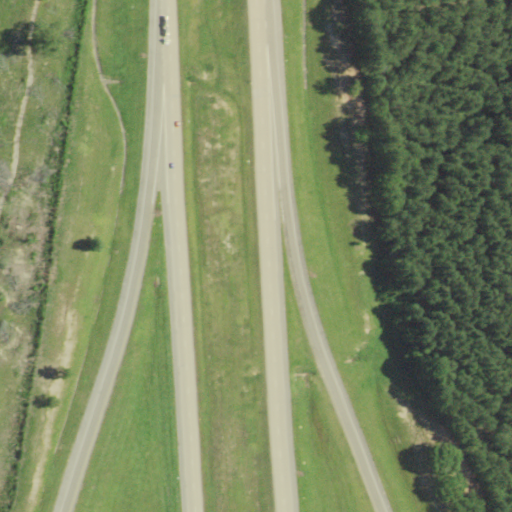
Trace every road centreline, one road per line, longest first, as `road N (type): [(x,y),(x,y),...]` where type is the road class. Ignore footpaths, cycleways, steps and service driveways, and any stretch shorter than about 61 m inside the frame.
road 1 (motorway): [(383,511),(295,257),(260,0)]
road 2 (motorway): [(167,10),(140,264),(67,511)]
road 3 (motorway): [(287,511),(256,0)]
road 4 (motorway): [(167,10),(197,511)]
